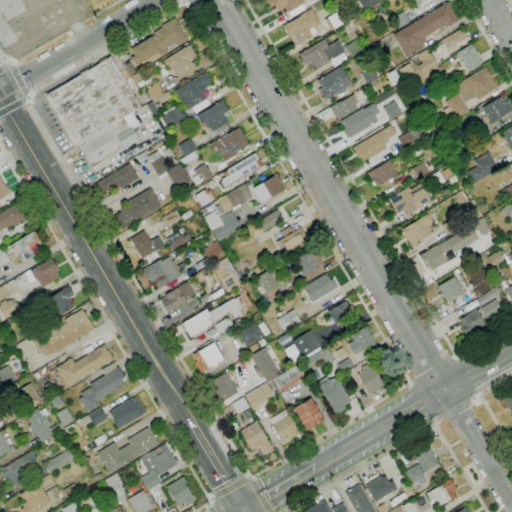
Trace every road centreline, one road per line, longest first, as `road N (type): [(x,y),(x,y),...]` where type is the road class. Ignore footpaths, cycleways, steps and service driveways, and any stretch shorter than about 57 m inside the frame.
road 1 (residential): [(511,501),(212,0)]
road 2 (secondary): [(192,424),(0,97)]
road 3 (secondary): [(511,349),(315,466)]
road 4 (tertiary): [(0,94),(159,0)]
